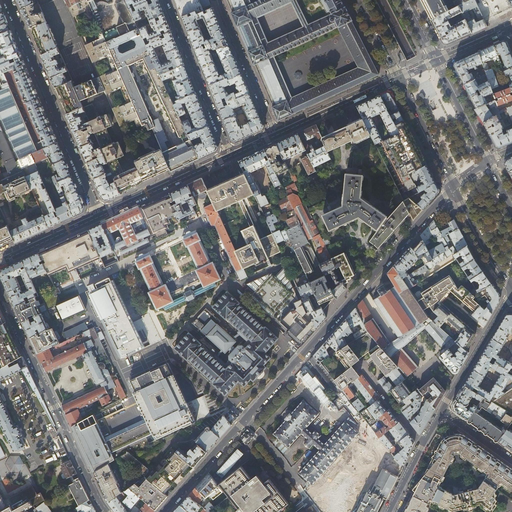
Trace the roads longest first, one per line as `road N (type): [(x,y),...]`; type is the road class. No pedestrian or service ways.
road 1 (tertiary): [(453,187),(163,511)]
road 2 (residential): [(105,511),(0,293)]
road 3 (residential): [(7,0),(99,215)]
road 4 (residential): [(166,0),(231,155)]
road 5 (residential): [(276,134),(219,0)]
road 6 (secondary): [(99,215),(231,155)]
road 7 (tertiary): [(441,410),(511,291)]
road 8 (secondary): [(276,134),(398,79)]
road 9 (secondary): [(398,79),(453,187)]
